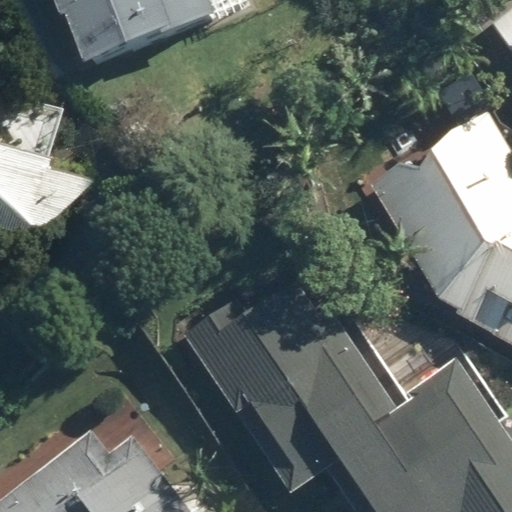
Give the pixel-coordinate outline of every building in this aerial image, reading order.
[(51,0),(61,25),(65,24),(85,76),(215,28),(204,0),(51,0)] [(511,17),(492,31),(511,59),(511,17)] [(511,160),(489,121),(372,189),(441,309),(511,349),(511,160)] [(0,258),(3,260),(8,246),(16,249),(73,197),(31,184),(34,176),(0,163),(0,258)] [(511,511),(511,418),(500,426),(459,366),(408,400),(322,273),(250,322),(239,306),(184,343),(293,504),(326,481),(346,511),(511,511)] [(193,511),(136,440),(109,461),(91,439),(0,510),(0,511),(193,511)]
